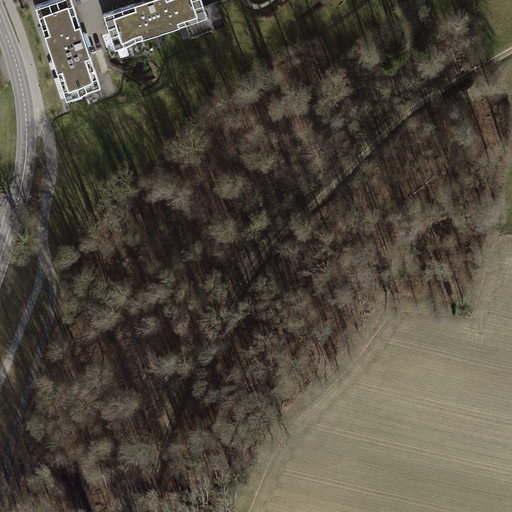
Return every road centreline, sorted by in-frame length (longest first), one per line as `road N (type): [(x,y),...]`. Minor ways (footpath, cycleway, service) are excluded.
road 1 (track): [(145,511),(181,389),(221,317),(295,218),(426,97)]
road 2 (unclassified): [(48,265),(50,314),(4,511)]
road 3 (unclassified): [(48,265),(42,225),(49,134),(26,111)]
road 4 (primary): [(26,111),(25,168),(0,261)]
